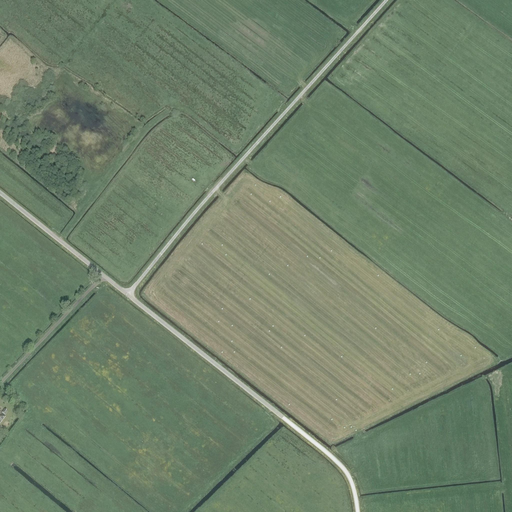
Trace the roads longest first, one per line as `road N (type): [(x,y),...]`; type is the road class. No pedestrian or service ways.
road 1 (unclassified): [(127,294),(386,0)]
road 2 (unclassified): [(357,511),(353,488),(332,459),(127,294)]
road 3 (unclassified): [(127,294),(0,192)]
